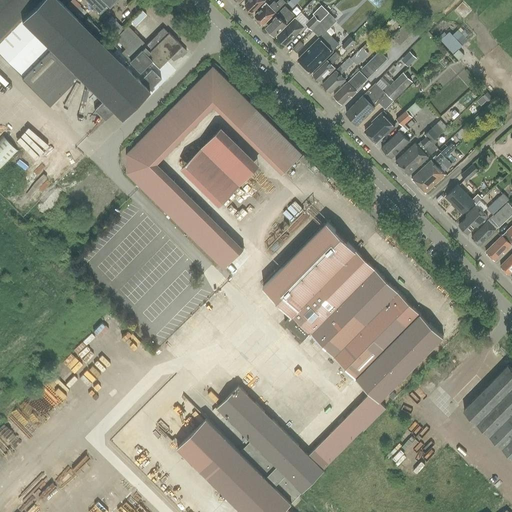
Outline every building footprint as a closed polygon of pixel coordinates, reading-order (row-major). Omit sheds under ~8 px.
[(21,77),(22,78),(51,48),(23,20),(42,0),(0,0),(0,54),(22,76),(21,77)] [(136,75),(125,66),(112,52),(117,47),(88,18),(83,23),(59,0),(42,0),(23,20),(51,48),(22,78),(49,104),(78,75),(103,100),(94,109),(105,120),(114,111),(121,118),(150,89),(152,91),(154,88),(153,86),(161,78),(151,69),(141,80),(136,75)] [(85,0),(99,14),(112,0),(85,0)] [(252,11),(264,0),(248,0),(245,4),(249,8),(249,10),(250,11),(252,11)] [(263,24),(286,2),(283,0),(278,0),(276,3),(274,1),(268,6),(266,4),(256,14),(259,17),(258,18),(263,24)] [(307,25),(312,30),(329,12),(322,5),(314,14),(316,16),(307,25)] [(274,35),(294,15),(287,7),(270,23),(272,25),(268,29),(274,35)] [(103,26),(115,38),(125,28),(112,16),(103,26)] [(286,44),(303,27),(295,18),(277,35),(278,36),(277,37),(279,40),(280,38),(281,39),(282,38),(284,39),(282,41),(286,44)] [(459,30),(453,36),(441,23),(432,31),(453,54),(468,39),(459,30)] [(130,61),(128,63),(138,73),(151,60),(159,68),(170,57),(175,62),(186,51),(181,46),(181,45),(168,32),(168,33),(163,28),(145,46),(137,38),(139,36),(128,25),(125,28),(115,38),(126,48),(122,52),(130,61)] [(311,72),(339,45),(326,32),(299,59),(311,72)] [(356,42),(351,38),(342,46),(347,51),(356,42)] [(300,41),(293,48),(297,52),(304,45),(300,41)] [(459,48),(453,54),(459,60),(465,55),(459,48)] [(352,58),(361,67),(369,59),(372,57),(367,52),(365,54),(360,49),(352,58)] [(343,99),(345,101),(387,58),(379,50),(334,95),(341,101),(343,99)] [(410,50),(401,59),(408,67),(417,58),(410,50)] [(340,55),(335,51),(327,59),(313,73),(319,80),(328,72),(329,73),(334,67),(331,64),(340,55)] [(323,83),(329,89),(331,91),(344,79),(341,74),(354,61),(349,57),(323,83)] [(126,172),(223,269),(245,248),(158,161),(215,104),(284,173),(299,159),(304,154),(215,65),(127,152),(126,172)] [(453,65),(438,79),(445,87),(430,100),(441,111),(470,84),(453,65)] [(384,91),(377,84),(376,83),(346,112),(358,124),(387,95),(393,101),(413,81),(404,72),(384,91)] [(488,92),(483,96),(487,100),(488,101),(492,97),(488,92)] [(396,120),(402,126),(421,109),(416,103),(396,120)] [(487,106),(472,120),(478,126),(493,112),(487,106)] [(365,131),(376,142),(384,134),(385,135),(395,126),(384,115),(386,113),(384,111),(372,121),(373,123),(365,131)] [(403,134),(408,128),(404,124),(398,130),(399,130),(381,147),(392,158),(409,140),(403,134)] [(396,161),(402,167),(412,156),(414,158),(435,139),(435,138),(444,131),(438,124),(426,134),(427,136),(417,145),(415,142),(396,161)] [(181,167),(219,205),(260,165),(222,127),(181,167)] [(0,167),(18,150),(4,136),(0,140),(0,167)] [(412,156),(402,167),(409,175),(437,148),(435,145),(438,142),(435,139),(414,158),(412,156)] [(453,151),(448,145),(437,156),(435,154),(412,177),(418,184),(438,165),(442,161),(453,151)] [(327,179),(304,154),(299,159),(323,183),(327,179)] [(447,159),(443,162),(448,168),(452,164),(447,159)] [(468,181),(479,170),(473,164),(462,175),(468,181)] [(438,165),(418,184),(426,192),(446,173),(438,165)] [(478,193),(472,199),(457,184),(446,195),(462,212),(474,200),(476,203),(482,198),(478,193)] [(494,215),(510,200),(503,193),(488,208),(494,215)] [(511,207),(507,203),(488,221),(472,237),(480,245),(499,227),(500,228),(511,214),(511,207)] [(465,216),(466,217),(459,225),(468,233),(476,226),(478,228),(488,218),(476,205),(465,216)] [(310,455),(239,386),(238,384),(217,406),(252,440),(243,450),(208,417),(178,446),(246,511),(283,511),(304,491),(325,470),(324,469),(363,429),(364,430),(386,407),(379,401),(444,336),(327,221),(263,286),(292,315),(285,323),(303,340),(310,332),(311,334),(312,333),(371,392),(310,455)] [(380,224),(372,232),(388,247),(396,239),(380,224)] [(511,244),(511,243),(511,241),(511,225),(486,251),(495,260),(503,252),(504,253),(511,244)] [(511,254),(500,266),(509,274),(511,270),(511,254)] [(192,320),(183,331),(188,335),(191,331),(198,337),(204,331),(192,320)] [(139,349),(147,357),(153,352),(145,344),(139,349)] [(60,366),(71,375),(87,357),(76,347),(60,366)] [(511,456),(511,368),(508,364),(480,393),(474,388),(464,398),(469,403),(464,409),(511,456)] [(85,452),(74,466),(80,471),(92,457),(85,452)]
